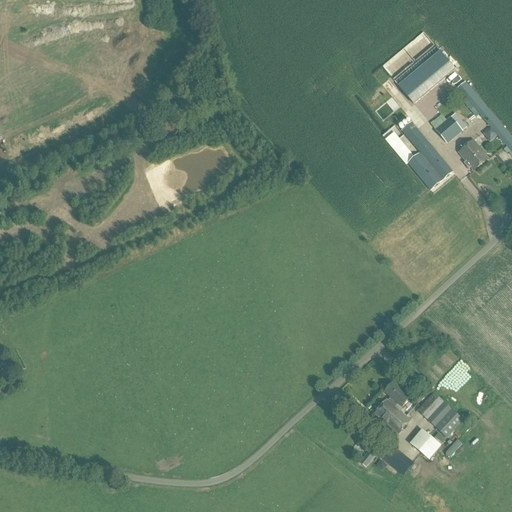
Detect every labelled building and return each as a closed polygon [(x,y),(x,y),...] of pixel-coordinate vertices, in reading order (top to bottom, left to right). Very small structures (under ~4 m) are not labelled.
[(440,53),(398,89),(414,107),(456,72),(440,53)] [(511,137),(466,83),(458,90),(511,154),(511,137)] [(452,118),(459,127),(464,132),(468,129),(456,114),(452,118)] [(443,116),(432,125),(442,138),(448,145),(464,132),(459,127),(452,118),(448,122),(443,116)] [(413,123),(403,132),(421,154),(426,150),(431,146),(413,123)] [(404,166),(412,158),(388,135),(380,143),(404,166)] [(475,142),(460,154),(467,163),(466,164),(470,170),(472,168),(475,172),(490,160),(475,142)] [(415,159),(409,164),(419,177),(431,192),(437,187),(443,181),(454,173),(431,146),(426,150),(415,159)] [(448,389),(465,372),(455,362),(438,379),(448,389)] [(428,377),(421,385),(430,392),(436,385),(428,377)] [(392,399),(390,401),(389,402),(399,411),(402,408),(403,409),(412,398),(394,383),(386,394),(392,399)] [(435,394),(418,412),(449,439),(465,421),(435,394)] [(389,402),(390,401),(389,400),(376,415),(383,421),(382,423),(385,426),(387,425),(400,435),(412,421),(399,411),(389,402)] [(422,432),(410,445),(429,460),(441,447),(422,432)] [(459,440),(446,454),(451,458),(464,444),(459,440)] [(389,444),(378,456),(404,477),(415,465),(389,444)] [(388,466),(382,461),(379,463),(379,464),(379,467),(383,471),(385,468),(388,466)] [(425,511),(471,511),(431,482),(414,504),(425,511)]
